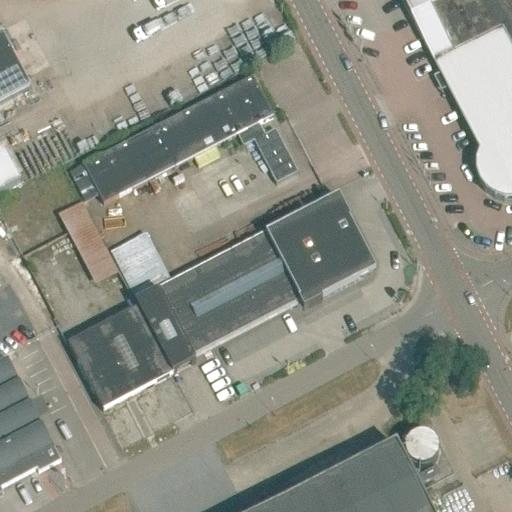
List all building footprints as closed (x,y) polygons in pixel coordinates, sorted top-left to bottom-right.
[(511,0),(402,0),(412,19),(480,155),(477,165),(477,176),(480,186),(487,195),(495,201),(505,205),(509,205),(511,204),(511,0)] [(0,106),(31,90),(3,36),(0,37),(0,106)] [(85,169),(106,208),(239,139),(245,150),(256,144),(278,187),(300,175),(277,133),(266,138),(261,127),(275,120),(254,80),(85,169)] [(0,196),(22,185),(6,154),(0,156),(0,196)] [(336,201),(136,306),(139,310),(174,377),(175,379),(198,367),(194,359),(297,305),(302,313),(321,303),(320,302),(356,283),(358,277),(362,279),(367,263),(362,262),(364,255),(347,223),(348,223),(336,201)] [(20,242),(39,235),(35,226),(16,233),(20,242)] [(139,310),(114,323),(69,347),(104,414),(174,377),(139,310)] [(57,454),(9,362),(0,366),(0,490),(38,471),(40,475),(61,463),(57,454)] [(428,511),(396,448),(283,506),(272,511),(428,511)]
